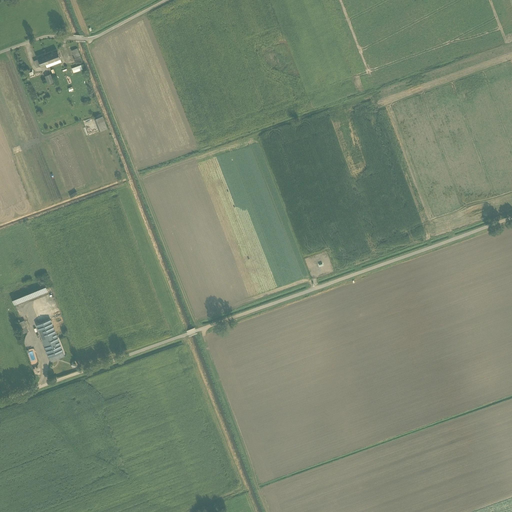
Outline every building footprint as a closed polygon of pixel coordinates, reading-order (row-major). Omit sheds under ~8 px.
[(77,49),(72,51),(75,58),(80,56),(77,49)] [(54,61),(60,59),(57,51),(47,55),(50,63),(54,61)] [(46,65),(50,63),(47,55),(38,59),(38,60),(40,66),(41,66),(46,65)] [(45,76),(48,84),(54,82),(51,74),(45,76)] [(103,115),(95,118),(99,131),(108,128),(103,115)] [(65,134),(51,139),(68,188),(82,184),(65,134)] [(42,204),(36,188),(32,190),(27,179),(25,179),(35,206),(42,204)] [(46,287),(12,301),(14,305),(47,291),(46,287)] [(50,319),(36,324),(43,343),(57,338),(50,319)] [(57,338),(43,343),(49,357),(53,355),(62,352),(63,352),(57,338)]
